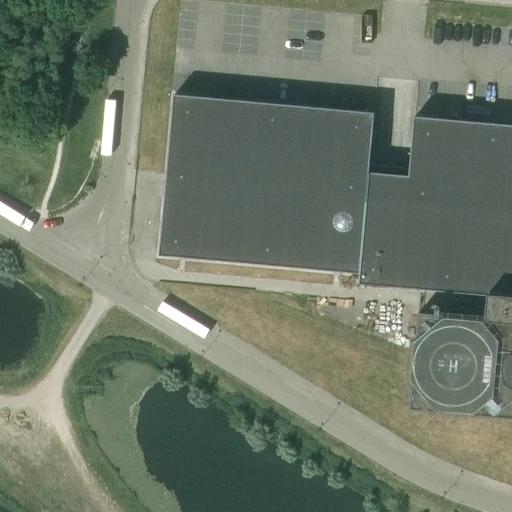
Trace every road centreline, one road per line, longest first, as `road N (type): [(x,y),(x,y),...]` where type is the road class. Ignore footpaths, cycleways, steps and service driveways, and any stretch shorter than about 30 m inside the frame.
road 1 (unclassified): [(83,272),(484,511)]
road 2 (unclassified): [(83,272),(106,217),(132,0)]
road 3 (track): [(107,289),(48,390),(37,400),(0,402)]
road 4 (track): [(48,390),(48,440),(100,511)]
